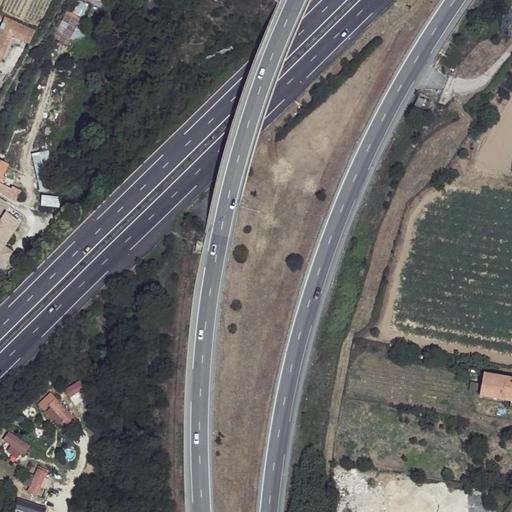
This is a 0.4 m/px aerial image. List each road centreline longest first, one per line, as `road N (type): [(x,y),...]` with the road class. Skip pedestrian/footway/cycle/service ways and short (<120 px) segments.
road 1 (motorway): [(269,511),(281,414),(329,240),(360,159),(454,0)]
road 2 (motorway): [(297,0),(260,88),(224,215),(203,335),(201,511)]
road 3 (motorway): [(0,365),(372,0)]
road 4 (motorway): [(333,0),(0,328)]
road 5 (unknown): [(417,54),(458,85),(479,80),(511,47)]
